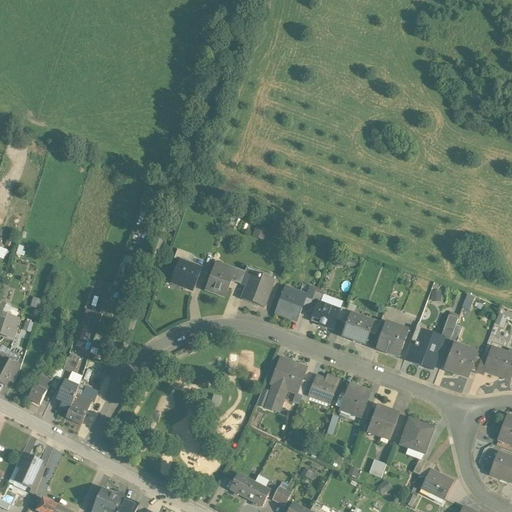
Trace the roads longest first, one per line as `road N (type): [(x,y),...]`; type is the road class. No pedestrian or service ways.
road 1 (residential): [(472,415),(253,326),(217,324),(166,343),(135,368),(86,451)]
road 2 (track): [(120,386),(120,361),(241,0)]
road 3 (track): [(177,185),(0,117)]
road 4 (residential): [(86,451),(199,511)]
road 5 (residential): [(508,511),(486,501),(464,473),(472,415)]
